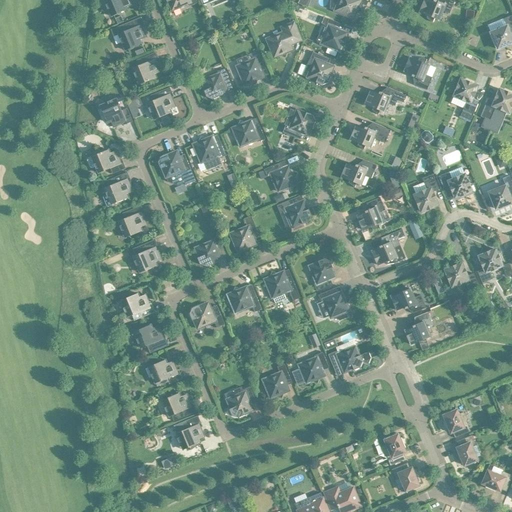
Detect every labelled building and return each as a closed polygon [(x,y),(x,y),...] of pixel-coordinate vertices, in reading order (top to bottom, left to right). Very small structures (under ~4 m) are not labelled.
[(104,0),(111,16),(128,9),(126,6),(132,3),(130,0),(104,0)] [(195,0),(165,0),(171,12),(189,5),(189,6),(197,3),(195,0)] [(337,0),(332,11),(353,20),(357,13),(361,11),(359,7),(361,0),(337,0)] [(442,11),(449,14),(454,0),(453,0),(438,0),(438,1),(434,0),(433,0),(433,1),(430,0),(424,0),(419,12),(427,15),(426,18),(432,22),(434,18),(438,20),(442,11)] [(506,24),(499,27),(496,28),(488,32),(496,51),(511,44),(511,20),(510,15),(503,18),(506,24)] [(120,33),(118,34),(125,50),(142,43),(140,40),(146,37),(141,25),(143,24),(140,17),(118,26),(120,33)] [(342,24),(328,19),(325,26),(326,26),(323,35),(320,33),(317,34),(315,39),(316,42),(319,43),(319,44),(340,53),(343,46),(347,44),(345,40),(349,32),(340,29),(342,24)] [(285,58),(286,54),(294,51),(291,44),(302,39),(294,20),(279,27),(281,31),(264,38),(273,59),(281,56),(285,58)] [(135,51),(137,56),(144,53),(142,48),(135,51)] [(157,58),(155,52),(136,60),(138,65),(132,68),(139,85),(156,78),(154,74),(160,72),(155,59),(157,58)] [(313,60),(305,78),(322,85),(328,83),(335,66),(326,62),(328,58),(312,52),(309,59),(313,60)] [(243,87),(251,83),(255,85),(257,81),(264,78),(261,71),(266,69),(259,54),(252,57),(253,58),(234,66),(243,87)] [(425,74),(429,65),(424,63),(426,59),(418,58),(418,60),(410,57),(404,71),(412,75),(411,76),(416,78),(413,84),(426,90),(432,77),(425,74)] [(206,97),(212,99),(229,92),(226,86),(231,84),(224,68),(217,71),(217,73),(199,80),(206,97)] [(479,85),(460,77),(452,96),(466,102),(461,114),(471,118),(478,101),(473,99),(479,85)] [(147,103),(154,120),(170,113),(169,109),(175,107),(170,94),(172,93),(169,87),(150,95),(152,101),(147,103)] [(403,103),(406,96),(386,87),(383,94),(379,92),(378,93),(371,90),(365,105),(372,108),(371,110),(378,115),(379,111),(383,112),(387,103),(394,106),(397,100),(403,103)] [(485,121),(499,127),(505,112),(509,114),(511,107),(511,93),(498,87),(492,101),(487,99),(480,116),(486,119),(485,121)] [(430,93),(428,99),(436,102),(438,96),(430,93)] [(100,106),(107,122),(110,121),(113,127),(125,121),(126,124),(132,121),(127,108),(121,110),(116,99),(100,106)] [(285,125),(282,132),(298,139),(300,134),(308,138),(315,121),(313,115),(295,108),(288,126),(285,125)] [(239,148),(257,141),(257,142),(265,139),(259,125),(255,127),(251,119),(244,122),(239,120),(238,124),(230,127),(239,148)] [(373,138),(385,143),(390,130),(372,122),(369,129),(364,127),(364,128),(356,125),(350,140),(358,143),(357,145),(363,150),(365,146),(369,147),(373,138)] [(475,141),(479,125),(469,122),(465,139),(475,141)] [(220,141),(215,143),(212,135),(204,138),(200,136),(199,140),(191,143),(200,165),(203,163),(205,170),(220,163),(218,158),(226,155),(220,141)] [(109,153),(108,149),(92,156),(92,157),(87,159),(86,162),(88,166),(91,168),(96,166),(98,173),(110,168),(112,174),(125,168),(123,162),(120,163),(115,151),(109,153)] [(158,162),(165,179),(166,178),(168,181),(177,185),(184,182),(185,185),(195,181),(185,156),(181,158),(177,149),(167,154),(160,156),(158,162)] [(485,158),(479,160),(482,173),(489,171),(485,158)] [(291,170),(286,160),(264,169),(267,176),(271,175),(278,192),(296,184),(294,179),(297,173),(291,170)] [(355,166),(347,163),(341,177),(349,180),(348,182),(354,187),(356,183),(360,185),(364,175),(371,178),(376,165),(363,160),(360,166),(355,165),(355,166)] [(260,179),(267,176),(264,170),(258,173),(260,179)] [(127,172),(105,181),(107,187),(104,188),(107,194),(103,196),(107,206),(128,198),(126,194),(132,191),(127,179),(129,178),(127,172)] [(448,185),(454,199),(473,191),(465,173),(451,178),(448,172),(438,176),(443,187),(448,185)] [(412,194),(420,213),(439,205),(433,192),(439,189),(432,174),(422,178),(426,189),(412,194)] [(511,183),(509,176),(502,178),(504,184),(498,187),(497,187),(495,188),(487,191),(495,211),(511,203),(511,183)] [(91,194),(95,203),(100,201),(96,191),(91,194)] [(284,199),(282,193),(273,197),(276,203),(284,199)] [(357,216),(363,230),(371,227),(372,229),(379,228),(378,224),(382,222),(378,213),(385,210),(380,197),(366,203),(369,209),(364,211),(365,213),(357,216)] [(309,221),(311,216),(304,199),(296,202),(294,198),(276,205),(279,213),(284,211),(292,228),(309,221)] [(140,227),(146,225),(141,212),(143,211),(141,205),(122,213),(124,219),(118,221),(125,238),(142,231),(140,227)] [(416,220),(413,213),(405,216),(409,223),(416,220)] [(250,248),(258,245),(254,237),(259,235),(251,216),(243,219),(246,225),(228,233),(237,254),(244,251),(248,252),(250,248)] [(423,236),(417,220),(408,224),(415,239),(423,236)] [(392,259),(397,257),(393,248),(400,245),(397,239),(405,236),(401,229),(380,238),(383,244),(379,246),(379,248),(372,251),(378,265),(386,262),(386,264),(394,263),(392,259)] [(219,251),(223,249),(218,236),(211,239),(211,240),(193,247),(200,264),(206,266),(223,259),(219,251)] [(135,255),(127,258),(129,263),(135,260),(140,272),(156,266),(155,262),(160,259),(155,247),(158,246),(155,239),(132,249),(135,255)] [(489,272),(503,266),(495,248),(477,255),(482,269),(477,271),(482,283),(492,278),(489,272)] [(330,285),(328,281),(337,278),(330,261),(324,258),(307,265),(314,283),(313,284),(316,291),(330,285)] [(468,275),(462,262),(443,269),(451,288),(465,282),(470,294),(480,290),(473,273),(468,275)] [(272,271),(270,275),(262,279),(271,300),(273,299),(275,303),(285,299),(283,295),(289,292),(293,301),(300,298),(291,277),(287,279),(283,270),(276,273),(272,271)] [(254,292),(249,294),(246,285),(239,288),(235,287),(233,291),(225,294),(234,315),(252,307),(254,312),(261,309),(254,292)] [(398,293),(391,296),(397,310),(404,307),(405,309),(409,307),(412,313),(426,308),(420,295),(413,298),(409,288),(405,290),(403,286),(397,291),(398,293)] [(445,291),(443,286),(436,289),(438,294),(445,291)] [(341,290),(333,294),(331,289),(318,295),(321,302),(322,302),(329,320),(336,317),(338,320),(346,316),(345,313),(351,311),(347,303),(349,299),(344,297),(341,290)] [(134,321),(155,312),(152,306),(150,307),(145,295),(139,297),(137,293),(136,294),(134,293),(132,294),(130,294),(129,295),(128,297),(121,300),(128,317),(132,315),(134,321)] [(189,313),(196,331),(214,323),(216,328),(224,324),(217,307),(212,309),(208,301),(191,308),(189,313)] [(427,312),(414,317),(416,324),(412,326),(412,327),(405,330),(411,345),(418,341),(422,350),(429,347),(427,343),(425,339),(429,337),(425,327),(432,325),(427,312)] [(149,353),(168,345),(165,337),(163,338),(157,326),(152,328),(150,325),(134,331),(141,348),(146,346),(149,353)] [(327,350),(337,346),(334,339),(324,343),(327,350)] [(334,368),(339,366),(342,374),(360,367),(362,362),(368,364),(371,358),(368,352),(360,355),(355,344),(337,352),(337,351),(328,355),(334,368)] [(326,376),(323,368),(328,366),(322,352),(314,355),(314,356),(296,364),(298,368),(291,371),(297,385),(304,382),(305,385),(313,382),(317,384),(318,379),(326,376)] [(172,361),(166,363),(165,360),(148,366),(157,386),(168,382),(169,384),(182,378),(180,372),(177,373),(172,361)] [(290,391),(287,383),(291,381),(284,364),(277,367),(279,371),(261,379),(269,400),(277,397),(281,398),(283,394),(290,391)] [(243,391),(225,399),(232,416),(237,418),(254,411),(251,402),(255,401),(249,387),(242,390),(243,391)] [(196,412),(193,406),(191,407),(186,394),(180,397),(178,393),(162,400),(169,416),(171,416),(173,421),(196,412)] [(441,415),(443,420),(442,420),(447,430),(447,429),(450,435),(455,432),(457,437),(470,431),(466,421),(467,418),(465,413),(462,412),(459,413),(457,408),(441,415)] [(496,413),(495,414),(490,416),(489,416),(492,422),(499,420),(496,413)] [(173,425),(183,450),(189,447),(191,450),(198,445),(197,444),(199,443),(198,439),(204,437),(198,424),(201,423),(197,415),(173,425)] [(401,461),(398,454),(404,452),(403,448),(405,447),(401,437),(399,438),(397,434),(384,440),(382,435),(376,438),(379,445),(381,445),(382,446),(381,448),(383,454),(385,455),(390,466),(401,461)] [(458,440),(460,445),(455,447),(457,452),(456,453),(460,462),(461,462),(463,467),(479,460),(473,446),(476,445),(472,435),(458,440)] [(413,472),(411,468),(405,470),(403,465),(391,469),(396,480),(400,478),(405,491),(418,485),(417,481),(419,480),(415,471),(413,472)] [(500,492),(502,487),(507,489),(511,475),(502,471),(501,474),(486,468),(480,484),(485,486),(485,487),(495,491),(495,490),(500,492)] [(322,492),(330,510),(338,507),(339,511),(352,511),(362,507),(354,486),(340,491),(338,486),(322,492)] [(297,509),(296,510),(296,511),(326,511),(330,511),(324,496),(322,497),(320,492),(294,503),(297,509)]
